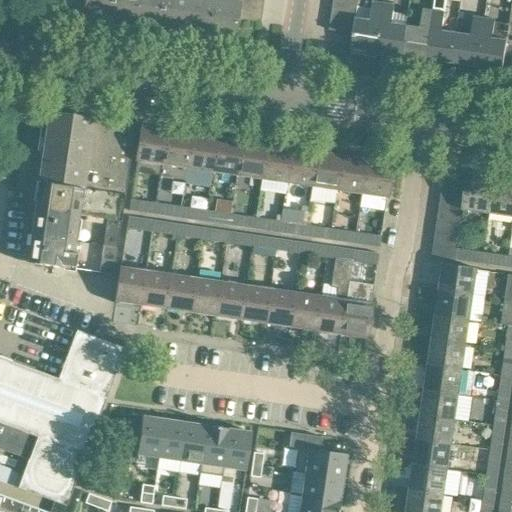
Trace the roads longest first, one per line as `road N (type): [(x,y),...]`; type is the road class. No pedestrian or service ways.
road 1 (residential): [(376,406),(418,122)]
road 2 (residential): [(282,101),(25,58)]
road 3 (residential): [(152,374),(376,406)]
road 4 (residential): [(418,122),(282,101)]
